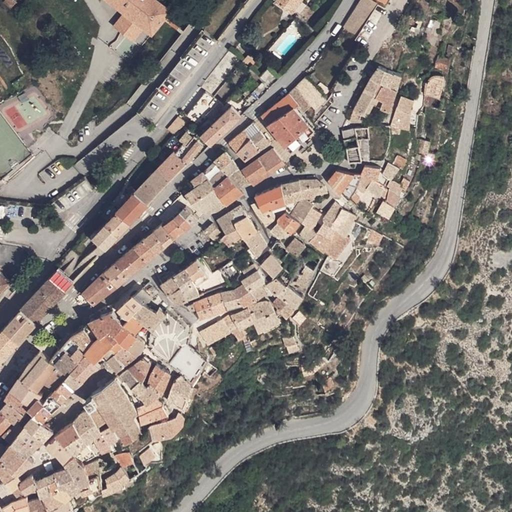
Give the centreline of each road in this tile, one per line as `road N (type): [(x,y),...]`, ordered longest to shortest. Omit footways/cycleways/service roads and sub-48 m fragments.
road 1 (secondary): [(180,511),(246,446),(346,416),(365,388),(379,324),(438,271),(454,220),(489,0)]
road 2 (residential): [(347,0),(307,56),(67,303)]
road 3 (residential): [(397,0),(338,121),(333,165),(255,188),(206,218),(148,272)]
road 4 (secondary): [(259,0),(69,230),(51,239)]
